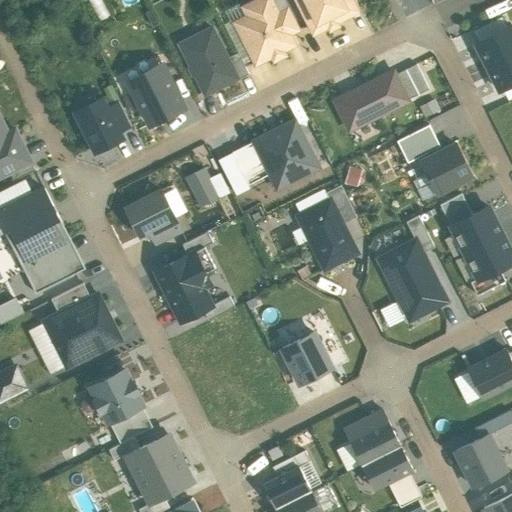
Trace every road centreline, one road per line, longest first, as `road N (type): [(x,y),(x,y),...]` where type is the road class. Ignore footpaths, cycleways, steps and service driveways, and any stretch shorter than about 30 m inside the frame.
road 1 (residential): [(221,458),(82,192),(425,21),(511,184)]
road 2 (residential): [(221,458),(389,371)]
road 3 (track): [(0,34),(82,192)]
road 4 (residential): [(460,511),(389,371)]
road 5 (residential): [(389,371),(511,309)]
